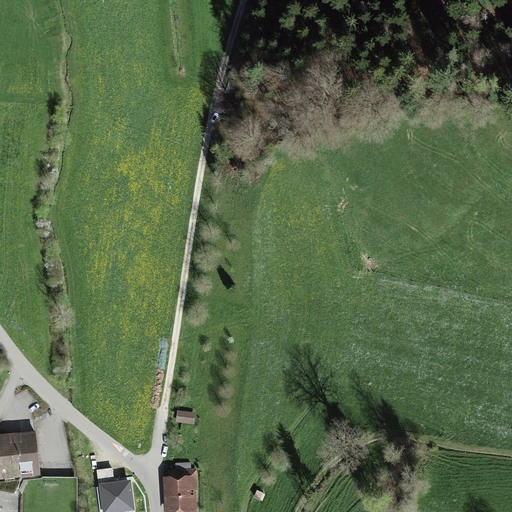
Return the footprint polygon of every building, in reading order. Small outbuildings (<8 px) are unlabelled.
[(193,414),(179,413),(178,421),(192,423),(193,414)] [(9,434),(9,436),(0,437),(0,476),(0,477),(42,472),(35,419),(20,421),(22,436),(18,436),(17,433),(9,434)] [(174,463),(174,471),(190,470),(189,462),(174,463)] [(114,485),(112,469),(97,471),(99,487),(102,487),(104,511),(107,511),(132,509),(129,483),(114,485)] [(195,507),(194,490),(197,490),(196,470),(190,470),(174,471),(167,472),(169,509),(195,507)]
